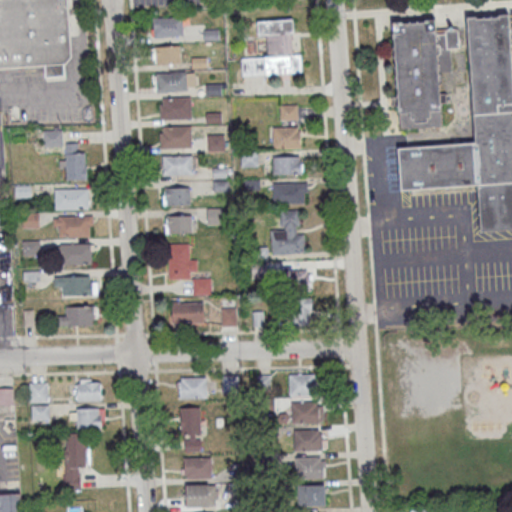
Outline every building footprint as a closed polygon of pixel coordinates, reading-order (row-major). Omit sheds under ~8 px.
[(0,67),(0,0),(68,0),(72,57),(65,64),(65,70),(65,76),(46,77),(46,71),(45,65),(0,67)] [(400,148),(403,190),(479,185),(483,231),(511,229),(511,44),(510,14),(500,15),(501,18),(478,19),(478,17),(469,17),(477,143),(400,148)] [(153,36),(183,36),(183,17),(153,17),(153,36)] [(241,57),(242,76),(302,73),(301,52),(295,53),(294,19),(257,21),(258,35),(267,35),(268,56),(241,57)] [(394,22),(398,127),(441,126),(439,72),(451,72),(450,49),(459,49),(459,29),(436,30),(435,20),(394,22)] [(154,45),(154,63),(181,63),(181,45),(154,45)] [(186,71),(156,71),(156,91),(186,91),(186,71)] [(190,118),(190,97),(160,97),(160,119),(190,118)] [(280,104),(280,119),(297,119),(297,104),(280,104)] [(190,125),(160,125),(160,147),(190,147),(190,125)] [(299,125),(273,125),(273,147),(299,147),(299,125)] [(208,150),(225,150),(225,134),(208,134),(208,150)] [(85,179),(85,151),(78,151),(78,142),(63,142),(63,179),(85,179)] [(258,152),(242,152),(242,166),(258,166),(258,152)] [(192,154),(162,154),(162,174),(192,174),(192,154)] [(302,173),(302,156),(273,156),(273,173),(302,173)] [(273,182),(273,202),(306,202),(306,182),(273,182)] [(163,187),(163,205),(190,205),(190,187),(163,187)] [(90,208),(90,188),(55,188),(55,208),(90,208)] [(271,230),(271,253),(304,252),(304,232),(300,232),(299,209),(280,210),(281,229),(271,230)] [(91,235),(91,215),(54,215),(54,235),(91,235)] [(192,215),(165,215),(165,232),(192,232),(192,215)] [(168,279),(190,279),(190,271),(196,271),(196,258),(189,258),(189,243),(168,243),(168,279)] [(91,264),(91,244),(61,244),(61,264),(91,264)] [(310,270),(282,270),(282,289),(310,288),(310,270)] [(54,286),(63,286),(63,295),(94,295),(94,277),(54,277),(54,286)] [(313,298),(291,298),(291,325),(313,325),(313,298)] [(172,323),(203,323),(203,302),(172,302),(172,323)] [(67,307),(67,316),(58,316),(58,326),(94,326),(94,307),(67,307)] [(289,395),(316,395),(316,373),(289,373),(289,395)] [(238,390),(238,374),(223,374),(223,390),(238,390)] [(179,398),(206,398),(206,376),(179,376),(179,398)] [(101,378),(77,378),(77,399),(101,399),(101,378)] [(47,401),(47,383),(30,383),(30,401),(47,401)] [(0,405),(13,405),(13,388),(0,387),(0,405)] [(291,401),(291,422),(322,422),(322,401),(291,401)] [(32,420),(47,420),(47,406),(32,406),(32,420)] [(181,406),(181,451),(200,451),(200,406),(181,406)] [(103,407),(74,407),(74,428),(103,428),(103,407)] [(294,450),(322,449),(322,429),(294,429),(294,450)] [(64,490),(80,490),(81,468),(87,468),(87,433),(64,433),(64,490)] [(182,456),(182,477),(212,477),(212,456),(182,456)] [(324,456),(295,456),(295,477),(324,477),(324,456)] [(215,484),(184,484),(184,506),(215,506),(215,484)] [(325,505),(325,484),(298,484),(298,505),(325,505)] [(0,511),(0,494),(21,493),(22,511),(0,511)]
